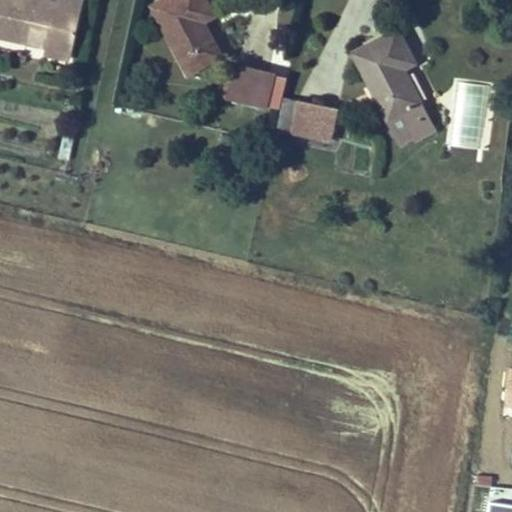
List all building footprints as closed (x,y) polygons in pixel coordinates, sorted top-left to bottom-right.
[(0,0),(0,40),(31,48),(29,54),(71,63),(85,0),(83,0),(57,0),(56,3),(43,0),(0,0)] [(194,79),(224,61),(201,25),(212,18),(201,0),(174,0),(153,13),(194,79)] [(404,116),(428,101),(408,69),(423,60),(402,28),(357,59),(397,122),(404,116)] [(277,75),(232,65),(224,101),(269,111),(270,107),(279,109),(286,80),(277,78),(277,75)] [(339,110),(288,100),(282,129),(334,139),(339,110)] [(416,133),(439,118),(428,101),(404,116),(416,133)] [(448,132),(439,118),(416,133),(424,147),(448,132)]
